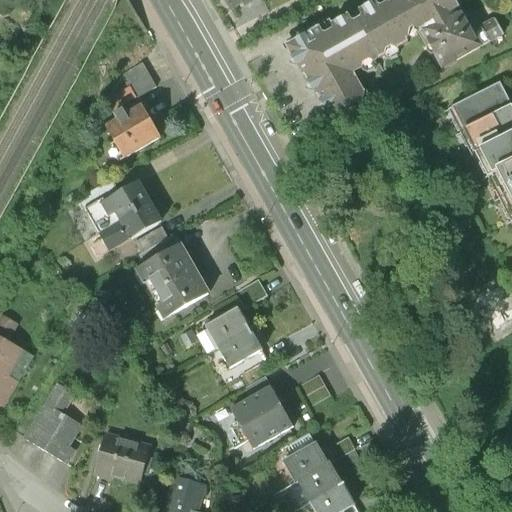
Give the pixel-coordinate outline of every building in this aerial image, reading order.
[(306,78),(330,120),(368,103),(354,77),(408,46),(406,42),(422,33),(423,34),(421,39),(424,43),(428,44),(437,58),(435,62),(438,67),(441,67),(443,70),(504,36),(495,21),(473,33),(454,0),(387,0),(388,1),(387,4),(381,8),(378,7),(377,6),(360,15),(361,17),(361,19),(354,24),(351,23),(349,18),(332,28),(330,25),(288,49),(304,78),(306,78)] [(157,87),(143,64),(122,77),(127,86),(134,97),(136,100),(157,87)] [(134,97),(127,86),(105,100),(112,111),(134,97)] [(511,121),(495,88),(454,109),(490,179),(494,177),(511,213),(511,121)] [(160,141),(141,107),(106,126),(124,160),(160,141)] [(80,200),(85,209),(118,190),(113,181),(80,200)] [(139,185),(108,203),(102,206),(109,218),(115,215),(119,223),(150,205),(139,185)] [(161,225),(150,205),(119,223),(124,230),(131,242),(161,225)] [(134,243),(141,255),(168,240),(161,228),(134,243)] [(124,230),(102,243),(109,255),(131,242),(124,230)] [(139,256),(144,265),(179,246),(174,237),(168,240),(141,255),(139,256)] [(208,297),(194,271),(179,246),(144,265),(133,271),(148,297),(162,323),(208,297)] [(268,296),(259,280),(236,293),(241,300),(233,305),(236,310),(238,314),(268,296)] [(204,329),(217,350),(249,331),(238,314),(236,310),(204,329)] [(1,319),(0,320),(0,339),(6,343),(15,327),(1,319)] [(261,352),(249,331),(217,350),(229,371),(237,367),(261,352)] [(198,342),(192,332),(182,338),(188,348),(198,342)] [(6,343),(0,339),(0,408),(14,384),(8,380),(24,353),(6,343)] [(267,362),(261,352),(237,367),(243,377),(267,362)] [(59,388),(26,441),(62,463),(76,441),(83,430),(64,418),(76,399),(59,388)] [(289,420),(271,389),(231,412),(249,443),(289,420)] [(105,438),(96,473),(141,485),(150,450),(105,438)] [(356,452),(349,440),(329,451),(337,463),(356,452)] [(84,447),(76,441),(62,463),(71,469),(84,447)] [(327,465),(316,445),(283,463),(295,484),(298,482),(327,465)] [(330,464),(327,465),(298,482),(311,506),(343,488),(330,464)] [(197,511),(204,489),(173,481),(163,511),(197,511)] [(347,511),(355,508),(343,488),(311,506),(310,506),(313,511),(347,511)]
